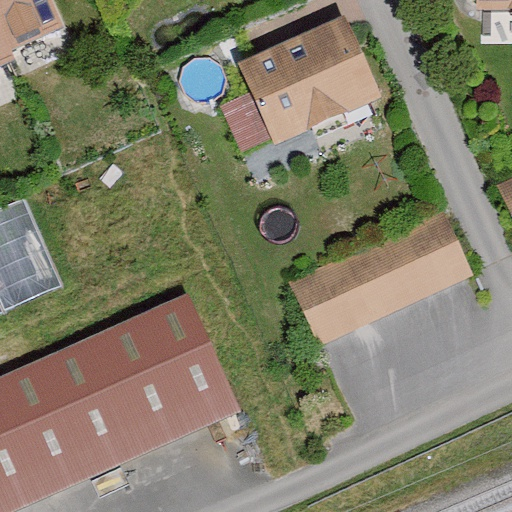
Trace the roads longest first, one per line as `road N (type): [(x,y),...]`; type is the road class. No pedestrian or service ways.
road 1 (residential): [(386,0),(511,278)]
road 2 (residential): [(511,386),(242,511)]
